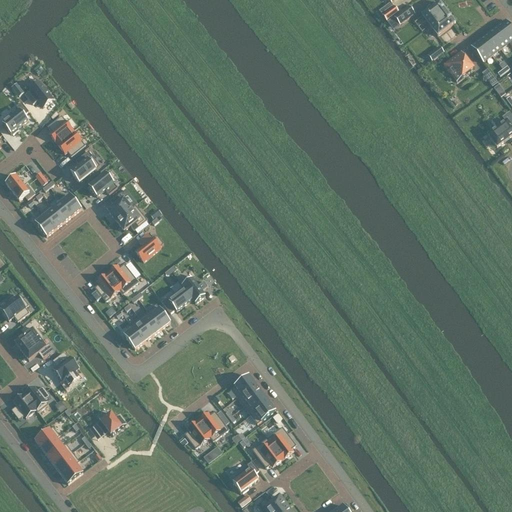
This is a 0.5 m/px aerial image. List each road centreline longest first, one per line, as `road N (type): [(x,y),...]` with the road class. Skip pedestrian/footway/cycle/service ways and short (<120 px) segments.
road 1 (residential): [(68,291),(135,371),(221,320),(258,361)]
road 2 (residential): [(39,254),(91,213),(120,250),(68,291)]
